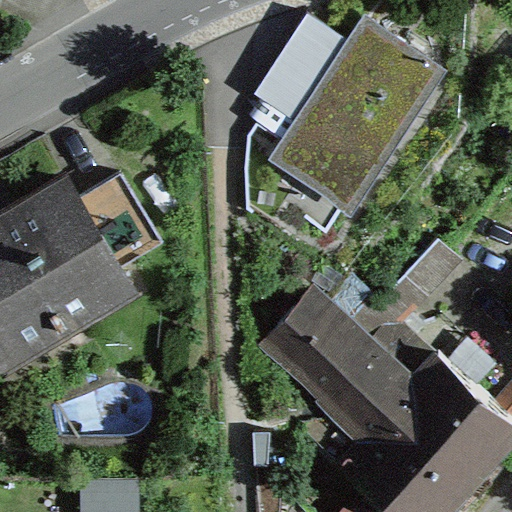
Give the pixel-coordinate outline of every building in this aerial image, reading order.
[(444,61),(362,7),(267,154),(348,208),(444,61)] [(120,170),(78,195),(120,264),(162,239),(120,170)] [(0,216),(0,359),(4,366),(135,289),(120,264),(78,195),(68,176),(0,216)] [(374,300),(393,317),(417,291),(420,294),(459,252),(436,232),(378,295),(374,300)] [(374,300),(378,295),(347,276),(327,301),(353,324),(374,300)] [(331,399),(377,346),(353,324),(327,301),(309,285),(261,338),(331,399)] [(353,324),(377,346),(398,322),(393,317),(374,300),(353,324)] [(349,416),(330,437),(341,447),(336,452),(403,511),(438,511),(511,430),(511,412),(440,348),(413,378),(377,346),(331,399),(349,416)] [(317,511),(297,494),(296,511),(317,511)] [(366,511),(354,501),(343,511),(366,511)]
